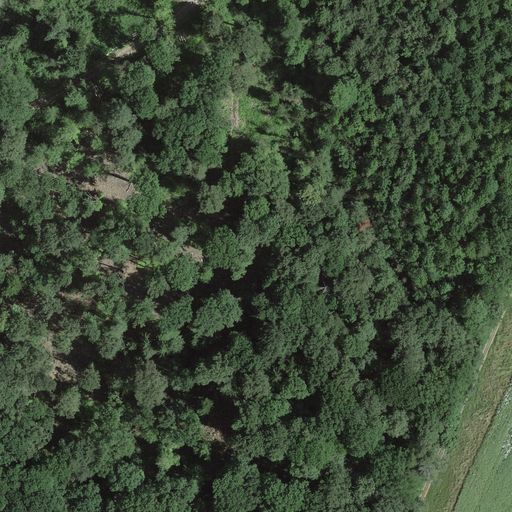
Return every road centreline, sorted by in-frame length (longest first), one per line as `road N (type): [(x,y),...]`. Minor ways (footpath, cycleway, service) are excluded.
road 1 (track): [(199,0),(105,68),(0,123)]
road 2 (track): [(511,300),(446,455)]
